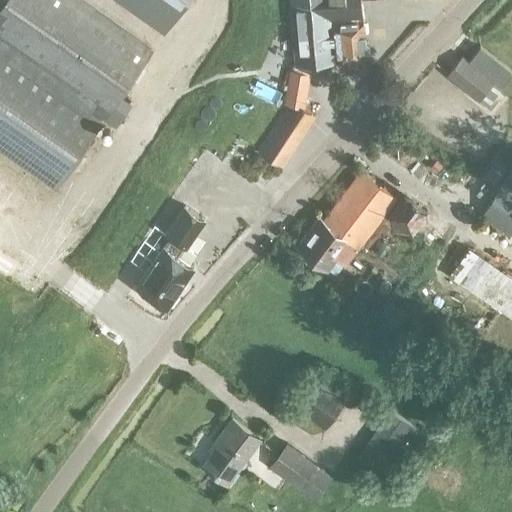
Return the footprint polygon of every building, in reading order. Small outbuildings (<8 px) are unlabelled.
[(119,98),(152,51),(163,35),(112,0),(6,0),(0,9),(0,153),(54,191),(103,120),(115,128),(130,106),(119,98)] [(112,0),(163,35),(187,0),(112,0)] [(362,1),(290,8),(295,65),(367,60),(362,1)] [(448,74),(479,100),(487,107),(502,88),(511,75),(511,69),(481,46),(470,60),(462,55),(448,74)] [(259,151),(282,166),(317,115),(305,107),(310,74),(290,71),(285,104),(290,105),(259,151)] [(442,165),(436,159),(430,166),(436,171),(442,165)] [(511,169),(482,218),(511,236),(511,169)] [(335,256),(345,265),(396,199),(362,172),(325,221),(319,217),(296,247),(325,269),(335,256)] [(165,246),(164,245),(137,285),(140,287),(138,289),(149,297),(151,295),(166,305),(169,302),(171,303),(179,292),(176,291),(185,279),(183,277),(191,265),(193,267),(194,266),(178,255),(185,245),(186,245),(205,218),(185,204),(166,232),(172,236),(165,246)] [(388,221),(361,260),(373,269),(401,230),(388,221)] [(298,407),(326,426),(345,396),(318,379),(298,407)] [(389,411),(360,456),(389,476),(420,431),(389,411)] [(218,448),(203,467),(228,485),(260,441),(233,420),(214,445),(218,448)] [(332,478),(287,445),(270,468),(316,501),(332,478)]
